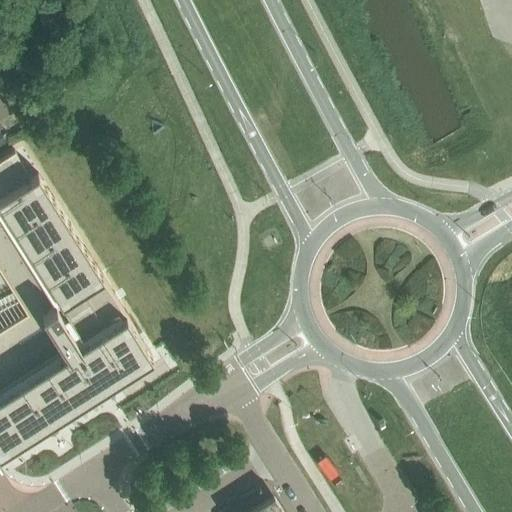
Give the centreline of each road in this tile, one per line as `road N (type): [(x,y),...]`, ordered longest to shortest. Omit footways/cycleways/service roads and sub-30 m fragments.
road 1 (primary): [(183,0),(308,250)]
road 2 (primary): [(385,208),(268,0)]
road 3 (primary): [(386,373),(475,511)]
road 4 (tertiary): [(92,472),(228,386)]
